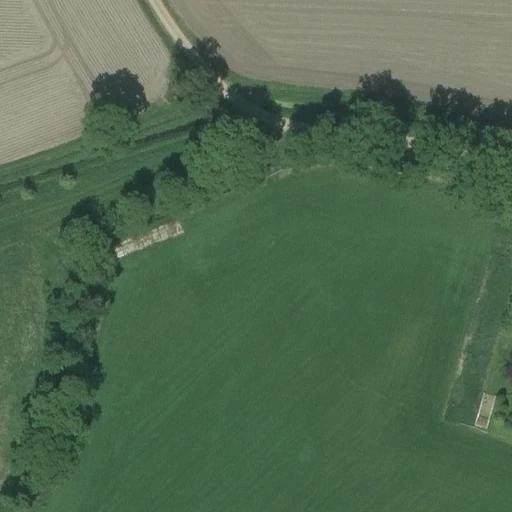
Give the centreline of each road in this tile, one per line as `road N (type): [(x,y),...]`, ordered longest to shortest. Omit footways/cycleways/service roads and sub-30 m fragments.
road 1 (track): [(152,0),(212,82),(270,123),(511,166)]
road 2 (track): [(254,115),(72,180),(0,191)]
